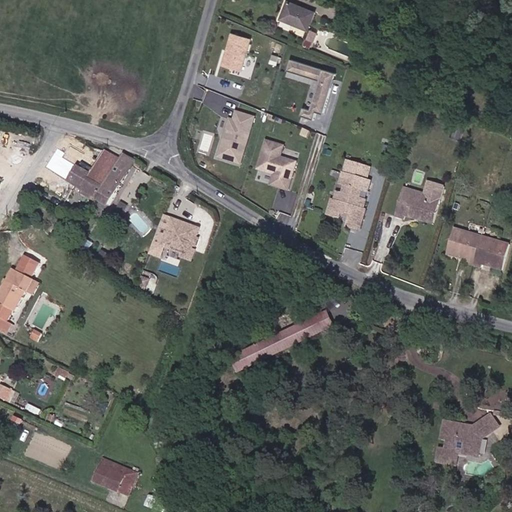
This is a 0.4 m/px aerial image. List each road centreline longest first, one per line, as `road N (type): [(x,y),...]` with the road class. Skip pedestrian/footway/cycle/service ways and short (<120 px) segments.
road 1 (residential): [(511,327),(353,277),(158,154)]
road 2 (track): [(198,0),(165,113),(153,121),(0,97)]
road 3 (unclassified): [(215,0),(172,137),(158,154)]
road 4 (unclassified): [(158,154),(0,109)]
